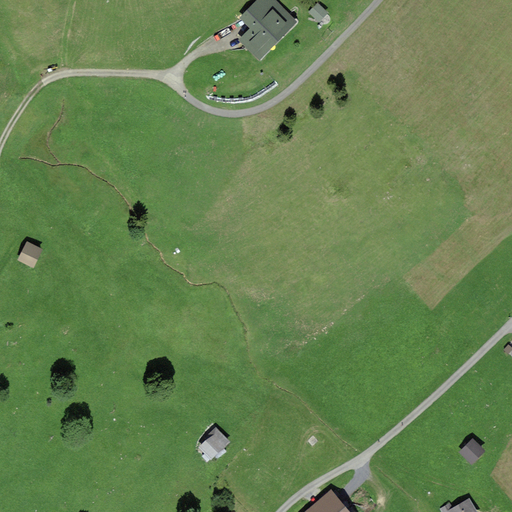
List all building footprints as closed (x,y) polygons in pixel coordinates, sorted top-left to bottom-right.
[(257,27),(244,41),(258,55),(292,20),(272,0),(262,0),(246,17),(257,27)] [(311,13),(318,20),(325,12),(318,5),(311,13)] [(20,257),(32,264),(38,252),(26,246),(20,257)] [(227,441),(215,429),(208,437),(210,439),(202,447),(212,457),(227,441)] [(473,442),(463,452),(472,461),(482,451),(473,442)] [(344,511),(331,496),(312,511),(344,511)] [(453,511),(450,505),(443,509),(444,511),(451,511),(453,511),(472,511),(467,503),(453,511)]
